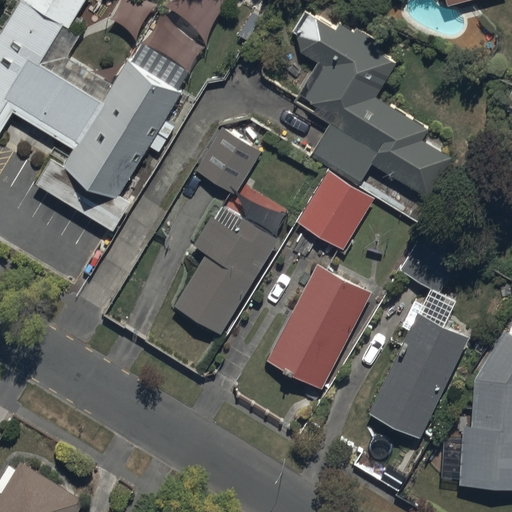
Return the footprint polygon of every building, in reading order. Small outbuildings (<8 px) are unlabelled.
[(80,0),(15,0),(0,25),(0,122),(11,105),(73,143),(62,161),(49,153),(44,161),(34,177),(111,224),(113,221),(117,222),(130,200),(113,190),(176,87),(173,85),(185,65),(141,38),(131,55),(124,51),(99,93),(39,57),(61,20),(67,24),(80,0)] [(332,119),(313,152),(360,181),(373,158),(427,192),(452,152),(423,135),(429,125),(376,92),(397,58),(377,45),(381,38),(355,23),(351,29),(312,5),(299,24),(302,48),(319,57),(300,89),(313,97),(308,106),(332,119)] [(225,122),(197,164),(236,190),(263,148),(225,122)] [(327,165),(297,218),(344,245),(374,192),(327,165)] [(207,247),(175,300),(223,328),(281,232),(277,229),(288,211),(248,187),(244,195),(239,192),(231,205),(221,199),(196,241),(207,247)] [(425,228),(402,266),(440,289),(463,250),(425,228)] [(375,287),(317,258),(269,356),(326,384),(375,287)] [(472,329),(420,304),(371,408),(423,432),(472,329)] [(511,328),(506,325),(476,375),(474,421),(465,420),(462,479),(511,482),(511,328)] [(0,511),(73,511),(85,493),(22,456),(17,465),(10,461),(0,477),(0,486),(4,488),(0,494),(0,511)]
